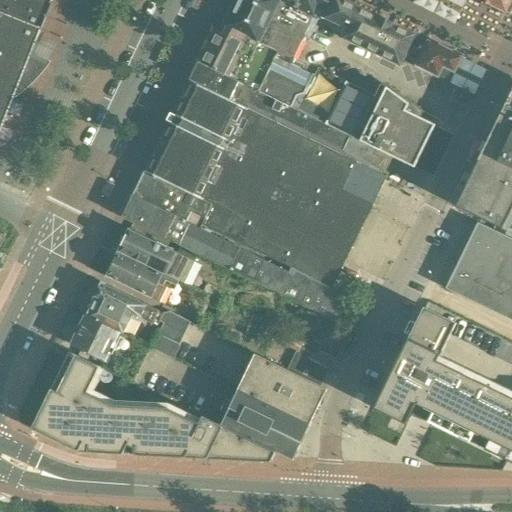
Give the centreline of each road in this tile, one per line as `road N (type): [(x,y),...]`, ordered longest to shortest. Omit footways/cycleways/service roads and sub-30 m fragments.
road 1 (unclassified): [(511,58),(342,386),(325,498)]
road 2 (unclassified): [(0,357),(169,0)]
road 3 (tertiary): [(325,498),(124,485)]
road 4 (unclassified): [(511,58),(392,0)]
road 5 (tertiary): [(124,485),(0,447)]
road 6 (tertiary): [(0,468),(81,489),(124,485)]
